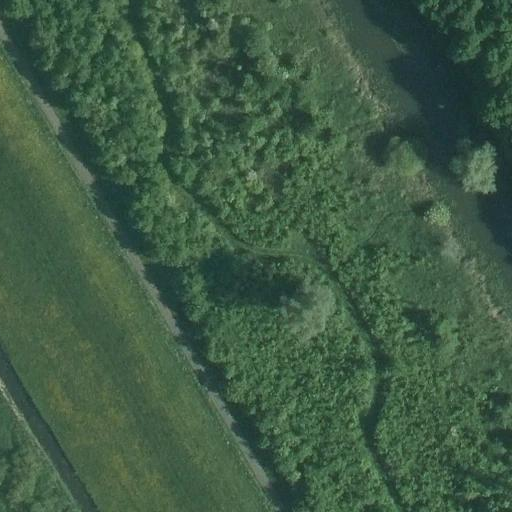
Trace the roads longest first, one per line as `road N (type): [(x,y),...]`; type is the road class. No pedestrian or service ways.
road 1 (unknown): [(129,0),(168,114),(166,169),(175,185),(244,252),(322,263),(371,341),(378,371),(367,440),(401,511)]
road 2 (track): [(511,161),(418,0)]
